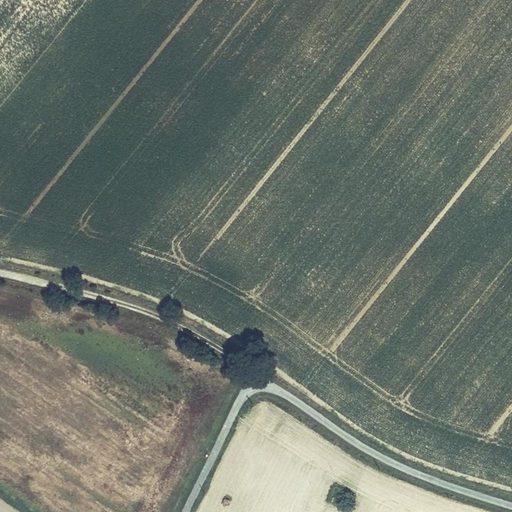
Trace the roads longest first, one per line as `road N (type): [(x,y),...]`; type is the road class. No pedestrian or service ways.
road 1 (unclassified): [(511,502),(403,464),(271,387),(249,388),(235,399),(180,511)]
road 2 (track): [(249,388),(231,355),(125,301),(0,274)]
